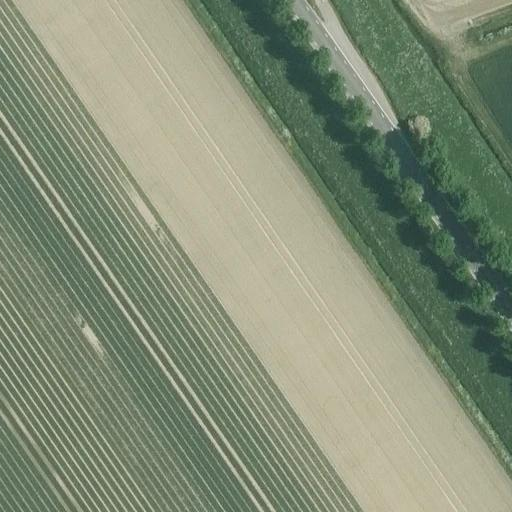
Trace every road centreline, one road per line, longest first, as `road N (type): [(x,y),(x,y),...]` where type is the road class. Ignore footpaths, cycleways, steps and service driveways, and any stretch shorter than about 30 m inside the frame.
road 1 (tertiary): [(511,312),(293,0)]
road 2 (track): [(417,0),(511,143)]
